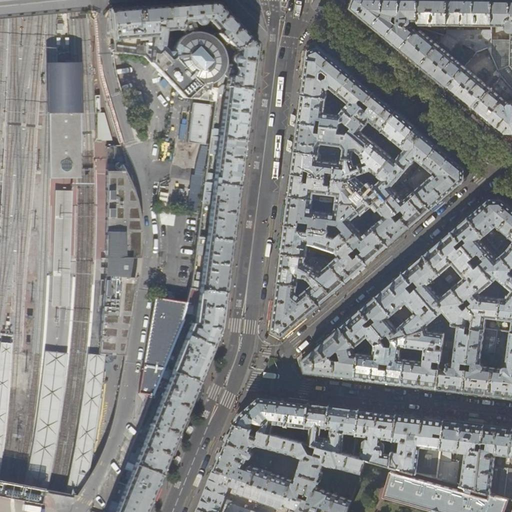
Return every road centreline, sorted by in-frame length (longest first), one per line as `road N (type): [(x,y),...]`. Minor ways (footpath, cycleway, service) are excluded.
road 1 (residential): [(239,347),(277,49),(294,15)]
road 2 (residential): [(504,167),(286,352)]
road 3 (residential): [(504,167),(334,25),(294,15)]
road 4 (residential): [(285,382),(511,409)]
road 5 (residential): [(173,511),(229,376)]
